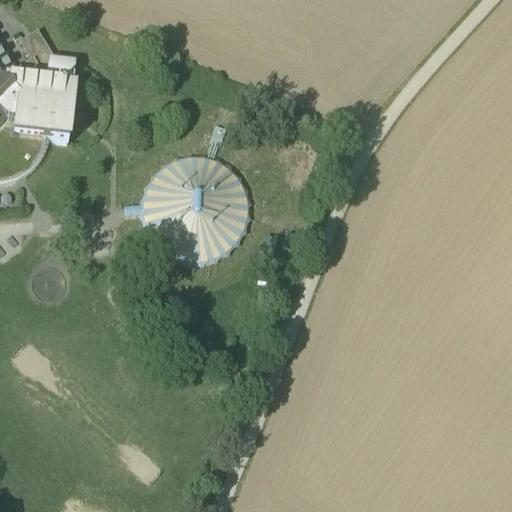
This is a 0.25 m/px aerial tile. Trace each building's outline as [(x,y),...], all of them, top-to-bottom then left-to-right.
[(18,47),(30,67),(48,56),(36,36),(18,47)] [(0,131),(4,128),(0,124),(0,110),(3,108),(22,89),(15,77),(0,53),(0,131)] [(34,74),(32,90),(69,94),(72,71),(55,69),(48,56),(30,67),(34,74)] [(30,67),(15,77),(22,89),(32,90),(34,74),(30,67)] [(73,95),(69,94),(32,90),(22,89),(3,108),(14,118),(4,128),(0,131),(0,139),(44,145),(66,147),(72,105),(73,95)] [(0,110),(0,124),(4,128),(14,118),(3,108),(0,110)] [(41,158),(44,145),(0,139),(0,189),(12,186),(23,180),(33,171),(41,158)] [(209,264),(223,258),(234,249),(243,237),(247,223),(248,208),(244,193),(236,180),(225,170),(212,164),(197,161),(182,163),(169,169),(157,178),(149,190),(144,204),(143,219),(147,234),(155,247),(166,257),(179,263),(194,266),(209,264)]
